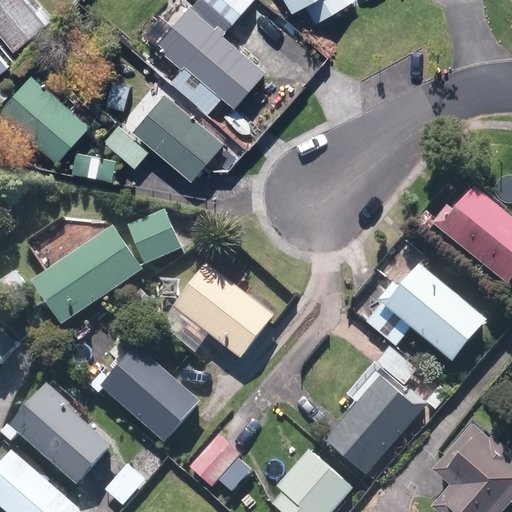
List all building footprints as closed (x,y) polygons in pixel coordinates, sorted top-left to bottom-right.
[(0,0),(0,35),(12,50),(44,23),(24,0),(0,0)] [(201,0),(229,23),(249,0),(201,0)] [(308,4),(317,21),(350,3),(348,0),(288,0),(295,11),(308,4)] [(171,79),(216,118),(230,102),(233,104),(263,69),(187,6),(158,41),(163,45),(163,50),(182,66),(171,79)] [(6,108),(64,158),(97,121),(39,70),(6,108)] [(140,127),(198,178),(231,139),(173,89),(140,127)] [(109,140),(139,165),(154,149),(124,123),(109,140)] [(75,167),(117,177),(122,158),(79,148),(75,167)] [(430,225),(505,284),(511,275),(511,221),(469,187),(451,209),(446,205),(430,225)] [(126,227),(142,265),(180,248),(163,211),(126,227)] [(30,282),(60,325),(140,271),(111,227),(30,282)] [(171,307),(239,360),(272,316),(204,264),(171,307)] [(410,330),(450,362),(485,320),(418,265),(396,288),(391,284),(376,301),(381,306),(367,322),(396,347),(410,330)] [(0,281),(0,289),(5,297),(23,286),(15,272),(0,281)] [(138,296),(147,305),(157,297),(148,287),(138,296)] [(0,358),(13,344),(0,332),(0,358)] [(102,389),(162,443),(198,403),(134,346),(102,382),(93,374),(84,384),(97,395),(102,389)] [(374,362),(403,385),(415,370),(387,347),(374,362)] [(323,441),(365,477),(427,406),(409,390),(402,399),(378,377),(323,441)] [(7,425),(74,484),(107,446),(64,408),(68,404),(45,383),(7,425)] [(425,402),(434,409),(448,395),(439,387),(425,402)] [(0,431),(0,432),(9,441),(16,433),(6,424),(0,431)] [(429,507),(434,511),(500,511),(511,499),(511,455),(490,436),(487,439),(470,424),(431,470),(448,485),(429,507)] [(188,468),(210,487),(239,455),(217,436),(188,468)] [(0,461),(0,509),(3,511),(77,511),(78,511),(9,451),(0,461)] [(331,511),(351,489),(306,451),(275,487),(281,493),(270,505),(277,511),(331,511)] [(131,464),(101,496),(119,511),(148,480),(131,464)]
